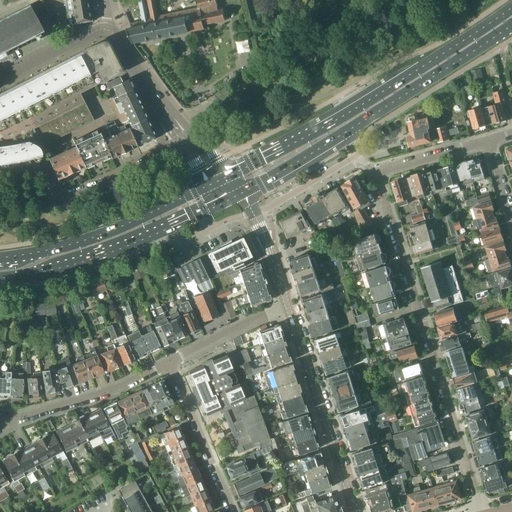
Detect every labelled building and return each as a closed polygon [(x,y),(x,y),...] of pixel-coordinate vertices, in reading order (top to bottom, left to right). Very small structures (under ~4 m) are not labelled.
[(88,0),(70,0),(74,25),(92,22),(88,0)] [(138,0),(143,21),(136,23),(137,27),(132,28),(127,29),(134,43),(181,34),(189,32),(190,35),(193,34),(192,32),(205,29),(204,25),(226,21),(223,7),(218,8),(216,0),(138,0)] [(0,59),(8,56),(5,52),(35,37),(37,41),(42,38),(40,34),(44,32),(53,27),(47,14),(37,19),(30,5),(0,20),(0,59)] [(0,168),(7,167),(19,166),(30,163),(41,160),(40,157),(40,155),(40,154),(40,153),(41,151),(41,150),(42,149),(43,147),(44,146),(45,145),(47,144),(94,120),(80,93),(123,71),(109,44),(108,44),(107,43),(106,42),(105,42),(103,42),(96,45),(88,48),(79,52),(0,93),(0,168)] [(481,69),(470,72),(474,83),(484,80),(481,69)] [(120,77),(106,83),(111,94),(109,95),(111,99),(134,89),(130,79),(123,82),(120,77)] [(472,85),(459,89),(461,97),(475,92),(472,85)] [(130,123),(131,126),(148,118),(134,89),(111,99),(122,123),(123,122),(125,125),(130,123)] [(482,108),(487,125),(496,123),(497,124),(499,123),(500,122),(507,120),(503,104),(507,102),(504,90),(493,93),(496,104),(482,108)] [(485,126),(487,125),(482,108),(482,107),(469,111),(474,129),(481,127),(482,128),(484,127),(485,126)] [(458,127),(447,130),(447,127),(435,130),(436,135),(431,137),(429,129),(430,128),(428,118),(427,119),(427,115),(417,118),(417,116),(415,115),(409,117),(408,118),(409,123),(412,136),(408,137),(410,147),(437,140),(438,142),(450,139),(449,136),(459,133),(458,127)] [(132,127),(129,128),(138,146),(157,138),(148,118),(131,126),(132,127)] [(138,146),(129,128),(127,129),(125,125),(118,129),(116,123),(108,127),(112,136),(104,140),(111,156),(112,158),(138,146)] [(77,149),(81,159),(84,166),(85,168),(111,156),(104,140),(103,138),(82,147),(77,149)] [(77,147),(50,159),(59,177),(84,166),(81,159),(77,149),(77,147)] [(473,159),(467,161),(473,182),(485,179),(479,160),(475,161),(473,159)] [(473,182),(467,161),(461,162),(459,165),(456,166),(461,185),(473,182)] [(453,194),(452,190),(452,189),(459,187),(453,166),(451,167),(450,165),(447,166),(446,168),(440,170),(448,195),(453,194)] [(443,196),(448,195),(440,170),(435,171),(433,170),(430,171),(429,173),(428,173),(434,194),(442,192),(443,196)] [(412,176),(412,177),(419,199),(432,195),(425,172),(412,176)] [(419,199),(412,177),(405,180),(405,179),(392,182),(400,206),(412,202),(412,201),(419,199)] [(354,212),(361,230),(363,236),(376,232),(362,208),(370,204),(356,178),(354,179),(351,178),(349,180),(348,183),(342,186),(355,207),(359,205),(361,208),(354,212)] [(325,191),(319,194),(332,216),(340,211),(342,214),(350,209),(338,189),(330,193),(329,191),(326,192),(325,191)] [(477,197),(479,203),(491,199),(489,193),(477,197)] [(332,216),(319,194),(314,198),(316,202),(306,208),(318,229),(326,224),(324,220),(332,216)] [(479,203),(477,197),(465,200),(467,207),(479,203)] [(474,207),(477,219),(495,214),(493,208),(494,207),(493,204),(492,203),(492,202),(474,207)] [(280,221),(288,239),(313,227),(303,210),(280,221)] [(426,218),(424,212),(423,212),(411,216),(414,223),(425,220),(425,218),(426,218)] [(497,219),(495,214),(477,219),(473,220),(474,225),(479,223),(481,231),(499,225),(498,224),(499,222),(498,219),(497,219)] [(412,246),(415,255),(434,250),(431,240),(435,239),(432,230),(428,231),(425,222),(410,227),(412,236),(409,237),(412,246)] [(482,233),(485,245),(503,240),(503,238),(503,237),(503,234),(501,233),(499,228),(482,233)] [(352,241),(357,255),(381,248),(379,243),(380,243),(381,240),(380,237),(378,234),(377,235),(377,234),(352,241)] [(458,239),(457,235),(446,238),(448,245),(455,243),(459,242),(458,239)] [(242,238),(208,254),(216,272),(230,265),(233,271),(238,269),(244,266),(253,263),(250,256),(242,238)] [(490,260),(508,254),(506,248),(507,247),(506,244),(504,243),(504,242),(486,248),(490,259),(490,260)] [(336,260),(333,251),(331,245),(323,248),(325,254),(327,253),(330,262),(336,260)] [(381,248),(357,255),(361,270),(385,263),(385,262),(386,261),(387,258),(386,255),(383,253),(383,254),(381,248)] [(310,254),(290,261),(294,273),(317,265),(315,258),(312,259),(310,254)] [(509,259),(508,254),(490,260),(490,259),(485,261),(488,273),(493,271),(511,265),(511,264),(511,263),(511,260),(509,259)] [(208,279),(198,259),(177,269),(183,283),(194,278),(202,294),(194,297),(204,322),(218,316),(209,292),(218,289),(213,277),(208,279)] [(347,259),(337,262),(342,278),(346,276),(341,262),(347,261),(347,259)] [(129,266),(135,281),(146,276),(140,261),(129,266)] [(435,311),(457,304),(464,301),(452,266),(442,269),(441,265),(443,265),(442,262),(441,263),(440,262),(422,268),(435,311)] [(159,265),(164,279),(171,276),(165,263),(159,265)] [(233,271),(227,273),(228,277),(239,272),(240,275),(237,276),(239,284),(243,283),(263,275),(260,268),(261,268),(259,263),(239,270),(238,269),(233,271)] [(294,273),(293,273),(297,285),(298,285),(318,278),(318,277),(317,274),(320,273),(317,265),(294,273)] [(362,273),(367,288),(391,280),(389,275),(390,275),(391,271),(391,269),(388,266),(387,267),(386,266),(362,273)] [(127,268),(117,272),(119,277),(127,273),(129,273),(127,268)] [(503,288),(511,284),(511,268),(490,275),(493,286),(495,287),(502,285),(503,288)] [(318,278),(298,285),(302,297),(321,291),(322,292),(335,288),(330,274),(318,277),(318,278)] [(243,283),(239,284),(241,288),(243,295),(266,287),(267,287),(263,275),(243,283)] [(342,278),(345,287),(347,294),(353,292),(351,285),(348,276),(346,276),(342,278)] [(102,280),(90,285),(94,296),(107,291),(104,284),(102,280)] [(391,280),(367,288),(372,302),(395,295),(394,289),(396,285),(395,283),(392,281),(391,281),(391,280)] [(243,295),(234,298),(237,306),(249,302),(251,307),(271,299),(269,294),(269,295),(267,287),(266,287),(243,295)] [(228,288),(215,294),(218,300),(231,294),(228,288)] [(323,294),(303,301),(307,313),(330,305),(328,298),(325,299),(323,294)] [(56,306),(66,303),(63,296),(54,299),(56,306)] [(396,297),(373,304),(377,316),(400,309),(396,297)] [(457,304),(457,307),(458,306),(458,307),(466,305),(466,307),(476,304),(474,298),(468,300),(464,301),(457,304)] [(70,301),(74,312),(79,310),(75,299),(70,301)] [(127,300),(123,302),(128,316),(132,314),(127,300)] [(230,301),(220,305),(225,320),(236,316),(234,311),(230,301)] [(358,308),(356,301),(350,303),(351,307),(351,306),(353,310),(356,309),(358,308)] [(46,316),(57,314),(54,302),(44,304),(46,316)] [(200,329),(191,306),(190,304),(187,303),(184,304),(182,304),(181,306),(182,307),(179,308),(190,333),(195,331),(196,332),(198,331),(199,329),(200,329)] [(307,313),(310,325),(311,325),(334,317),(330,305),(307,313)] [(437,325),(439,326),(439,327),(458,321),(462,320),(458,307),(458,306),(457,307),(435,313),(437,318),(436,321),(437,325)] [(507,306),(485,313),(488,324),(510,317),(511,323),(511,308),(508,309),(507,306)] [(13,309),(11,321),(17,323),(17,321),(20,310),(13,309)] [(356,309),(353,310),(353,311),(357,323),(357,324),(370,320),(368,313),(358,315),(356,309)] [(350,325),(357,323),(353,311),(346,313),(350,325)] [(35,313),(28,314),(30,330),(37,330),(35,313)] [(165,318),(176,340),(188,335),(178,313),(165,318)] [(334,317),(311,325),(315,337),(339,329),(335,316),(334,317)] [(164,346),(176,340),(165,318),(153,324),(164,346)] [(382,339),(387,337),(408,331),(406,325),(408,323),(407,321),(404,320),(404,318),(378,326),(382,339)] [(357,324),(359,330),(366,328),(366,327),(372,326),(370,320),(357,324)] [(458,321),(439,327),(438,327),(442,340),(465,333),(463,326),(461,327),(458,321)] [(112,325),(107,327),(114,345),(115,344),(124,365),(130,363),(131,363),(133,362),(134,361),(136,360),(125,335),(117,338),(112,325)] [(263,344),(283,337),(279,325),(259,332),(260,336),(257,337),(260,345),(263,344)] [(138,330),(149,354),(160,348),(150,326),(144,329),(143,328),(138,330)] [(361,338),(363,345),(370,343),(369,339),(369,338),(366,328),(359,330),(360,334),(361,338)] [(138,359),(149,354),(138,330),(134,333),(127,337),(138,359)] [(408,331),(387,337),(391,350),(412,344),(411,342),(413,340),(412,337),(410,336),(408,331)] [(476,331),(468,333),(442,341),(445,351),(461,346),(459,341),(468,338),(468,339),(477,336),(476,331)] [(320,352),(347,343),(344,344),(340,332),(316,340),(320,352)] [(240,336),(233,340),(235,346),(243,344),(240,336)] [(261,349),(263,357),(287,349),(283,337),(263,344),(264,348),(261,349)] [(108,352),(101,354),(98,346),(98,345),(96,340),(91,342),(97,356),(100,364),(104,362),(107,371),(113,368),(113,369),(121,366),(113,345),(106,347),(108,352)] [(490,342),(482,344),(484,353),(493,350),(490,342)] [(351,354),(347,343),(320,352),(324,363),(348,355),(351,354)] [(500,344),(492,347),(495,357),(503,354),(500,344)] [(391,354),(392,359),(400,357),(402,362),(418,357),(414,346),(391,354)] [(446,352),(450,365),(467,360),(463,347),(446,352)] [(287,349),(263,357),(266,364),(269,363),(271,368),(291,361),(287,349)] [(88,354),(82,356),(91,377),(103,372),(100,364),(97,356),(92,357),(91,355),(88,354)] [(202,366),(188,372),(194,386),(191,387),(198,402),(200,401),(206,415),(220,409),(222,412),(223,413),(234,439),(232,440),(238,454),(244,451),(242,446),(252,442),(254,447),(260,444),(262,449),(272,445),(270,439),(265,424),(260,413),(259,409),(254,395),(245,399),(238,384),(236,385),(235,383),(236,383),(237,380),(234,374),(231,373),(230,371),(232,370),(226,355),(212,361),(211,359),(201,363),(202,366)] [(350,362),(348,355),(324,363),(328,375),(352,367),(350,362)] [(91,377),(82,356),(77,358),(75,361),(76,364),(72,365),(79,382),(91,377)] [(369,359),(370,363),(371,366),(373,373),(380,371),(376,357),(369,359)] [(58,370),(57,371),(60,389),(68,386),(68,387),(70,386),(72,386),(74,385),(75,384),(77,383),(68,359),(57,363),(58,370)] [(471,372),(471,373),(475,372),(471,366),(469,367),(467,360),(450,365),(453,377),(471,372)] [(247,363),(242,364),(246,375),(251,373),(250,369),(247,363)] [(397,370),(395,371),(398,382),(423,374),(420,363),(403,369),(403,367),(397,369),(397,370)] [(270,380),(273,387),(297,379),(292,364),(268,372),(269,378),(273,377),(274,379),(270,380)] [(497,365),(475,372),(471,373),(454,378),(457,388),(496,376),(501,375),(500,371),(499,371),(497,365)] [(252,368),(250,369),(251,373),(252,375),(265,371),(264,370),(267,369),(267,366),(263,367),(253,370),(252,368)] [(42,372),(46,394),(59,390),(56,369),(55,369),(53,367),(48,367),(48,371),(42,372)] [(333,389),(353,383),(361,380),(359,373),(355,374),(353,370),(329,378),(333,389)] [(11,374),(11,372),(5,372),(5,373),(0,372),(0,396),(10,397),(11,374)] [(17,372),(11,372),(11,374),(10,397),(21,398),(23,374),(17,373),(17,372)] [(28,376),(29,394),(34,393),(34,396),(42,395),(41,377),(35,378),(34,376),(28,376)] [(406,394),(428,387),(424,376),(402,383),(406,394)] [(278,403),(302,395),(297,379),(273,387),(274,393),(278,392),(279,394),(275,395),(278,403)] [(163,381),(154,385),(160,398),(158,399),(162,408),(164,412),(174,407),(172,403),(173,403),(163,381)] [(360,393),(360,392),(359,388),(355,389),(353,383),(333,389),(332,389),(336,401),(360,393)] [(461,402),(463,401),(482,395),(479,383),(458,390),(461,402)] [(164,412),(162,408),(158,399),(160,398),(154,385),(142,391),(150,406),(153,412),(155,416),(164,412)] [(409,405),(431,398),(428,387),(406,394),(409,405)] [(360,393),(336,401),(340,412),(364,404),(364,406),(372,404),(367,390),(360,392),(360,393)] [(141,391),(129,397),(137,412),(136,412),(140,420),(152,414),(141,391)] [(302,395),(278,403),(280,411),(284,410),(284,412),(281,413),(283,419),(307,411),(302,395)] [(482,395),(463,401),(464,405),(463,408),(464,411),(467,413),(486,407),(482,395)] [(137,412),(129,397),(118,402),(125,418),(136,412),(137,412)] [(412,415),(434,408),(431,398),(409,405),(412,415)] [(388,399),(382,401),(386,412),(391,410),(388,399)] [(375,405),(341,416),(344,427),(372,418),(370,412),(375,410),(377,417),(386,414),(386,412),(382,401),(374,404),(375,405)] [(129,431),(123,419),(115,403),(104,409),(119,439),(123,437),(122,435),(129,431)] [(434,408),(412,415),(416,427),(438,420),(434,408)] [(471,427),(492,420),(489,408),(467,415),(467,417),(466,418),(467,421),(469,422),(471,427)] [(391,410),(386,412),(386,414),(388,420),(389,422),(398,419),(394,409),(391,410)] [(95,413),(90,416),(100,435),(102,440),(114,435),(101,410),(100,411),(98,410),(96,411),(95,413)] [(265,411),(260,413),(265,424),(270,422),(265,411)] [(307,414),(282,422),(286,433),(285,433),(286,434),(311,426),(307,414)] [(344,427),(343,427),(347,439),(348,439),(377,430),(385,427),(383,421),(388,420),(386,414),(377,417),(372,418),(344,427)] [(79,419),(78,420),(89,441),(100,435),(90,416),(87,417),(86,416),(84,416),(83,416),(80,417),(79,419)] [(172,417),(167,420),(170,426),(175,424),(172,417)] [(71,425),(68,427),(78,447),(89,441),(78,420),(77,420),(75,420),(72,421),(72,423),(70,424),(71,425)] [(398,420),(392,422),(394,430),(400,428),(398,420)] [(496,432),(492,420),(471,427),(472,432),(471,434),(472,437),(474,437),(474,439),(496,432)] [(158,424),(162,432),(166,429),(165,427),(169,426),(166,421),(158,424)] [(438,422),(394,436),(395,440),(400,455),(407,453),(402,439),(406,437),(414,460),(427,456),(426,452),(446,445),(438,422)] [(156,435),(162,432),(158,424),(153,427),(156,435)] [(311,426),(286,434),(286,436),(288,435),(290,440),(288,440),(289,445),(315,437),(316,437),(312,425),(311,426)] [(58,432),(56,433),(66,452),(78,447),(68,427),(63,429),(61,429),(58,430),(58,432)] [(179,427),(156,436),(154,438),(155,442),(158,441),(162,439),(164,446),(169,444),(183,438),(179,427)] [(377,430),(348,439),(351,450),(352,450),(378,442),(377,438),(379,438),(377,430)] [(50,434),(42,438),(54,461),(60,458),(62,461),(61,461),(67,471),(72,468),(65,455),(54,434),(50,436),(50,434)] [(277,436),(270,439),(272,445),(273,448),(280,445),(279,443),(277,436)] [(473,442),(477,454),(499,447),(495,436),(473,442)] [(315,437),(289,445),(289,446),(291,449),(293,449),(295,456),(318,449),(315,437)] [(54,461),(42,438),(34,443),(35,444),(32,446),(36,454),(31,457),(35,465),(40,463),(43,467),(54,461)] [(169,444),(173,454),(188,448),(183,438),(169,444)] [(151,451),(153,450),(150,443),(148,444),(147,441),(141,443),(146,453),(151,451)] [(357,466),(383,457),(393,455),(389,443),(353,454),(357,466)] [(22,449),(14,454),(26,476),(32,473),(33,476),(37,473),(36,470),(37,470),(34,466),(35,465),(31,457),(36,454),(32,446),(23,451),(22,449)] [(499,447),(477,454),(481,466),(503,459),(499,447)] [(84,448),(79,451),(82,457),(87,454),(84,448)] [(170,460),(173,466),(192,458),(188,448),(173,454),(169,456),(169,455),(163,458),(165,462),(170,460)] [(285,461),(281,448),(275,450),(279,462),(285,461)] [(79,451),(74,453),(77,459),(82,457),(79,451)] [(151,451),(146,453),(149,461),(155,458),(151,451)] [(163,458),(169,455),(167,451),(157,456),(158,460),(163,458)] [(244,459),(226,467),(228,471),(227,471),(231,479),(241,475),(242,478),(250,475),(251,475),(250,473),(258,469),(254,458),(257,457),(255,452),(249,454),(250,457),(244,459)] [(298,472),(300,471),(324,463),(320,452),(295,461),(294,460),(284,463),(288,476),(298,472)] [(422,460),(424,466),(433,464),(435,469),(451,464),(448,452),(422,460)] [(26,476),(14,454),(6,458),(7,459),(3,461),(14,480),(11,482),(14,487),(20,484),(18,481),(26,476)] [(361,477),(381,471),(379,464),(384,462),(383,457),(357,466),(360,478),(361,477)] [(192,458),(173,466),(176,472),(171,474),(172,479),(177,477),(178,477),(182,475),(196,469),(192,458)] [(100,463),(103,468),(111,464),(108,459),(100,463)] [(145,459),(138,462),(135,464),(140,472),(149,467),(145,459)] [(411,461),(403,463),(406,472),(408,478),(415,475),(411,461)] [(301,476),(304,482),(306,481),(327,475),(328,475),(324,463),(300,471),(298,472),(300,476),(301,476)] [(485,480),(506,474),(503,467),(502,467),(500,463),(482,469),(485,480)] [(242,481),(233,485),(234,485),(235,488),(234,488),(235,489),(235,488),(236,492),(236,493),(237,493),(238,495),(238,496),(247,492),(273,481),(273,480),(278,478),(273,466),(251,475),(250,475),(251,477),(242,481)] [(0,492),(0,494),(4,500),(9,497),(6,491),(5,491),(3,487),(10,484),(0,467),(0,492)] [(441,470),(443,476),(454,473),(452,467),(441,470)] [(201,479),(196,469),(182,475),(178,477),(177,477),(179,481),(178,481),(181,487),(201,479)] [(386,469),(381,471),(361,477),(364,489),(365,488),(370,487),(388,481),(390,479),(386,469)] [(371,505),(406,494),(402,479),(407,478),(406,473),(405,472),(398,475),(395,475),(391,478),(393,482),(371,489),(370,487),(365,488),(367,495),(365,495),(369,506),(371,505)] [(44,477),(45,478),(50,488),(56,485),(50,474),(44,477)] [(506,474),(485,480),(489,492),(511,485),(511,484),(511,481),(508,481),(506,474)] [(306,481),(304,482),(306,490),(290,496),(291,501),(304,497),(305,495),(331,487),(327,475),(306,481)] [(44,491),(50,488),(45,478),(44,477),(39,480),(39,481),(38,481),(44,491)] [(445,485),(450,501),(455,500),(456,501),(461,499),(460,498),(462,498),(457,481),(455,482),(454,478),(449,480),(450,483),(445,485)] [(185,498),(205,490),(201,479),(181,487),(185,497),(185,498)] [(118,491),(123,499),(140,489),(135,481),(118,491)] [(20,484),(14,487),(17,493),(21,500),(26,497),(23,490),(20,484)] [(433,488),(438,505),(439,505),(439,506),(445,504),(445,503),(450,501),(445,485),(433,488)] [(409,494),(409,495),(414,511),(416,511),(415,511),(418,511),(422,511),(421,510),(426,508),(421,492),(420,487),(414,488),(416,492),(409,494)] [(421,492),(426,508),(432,507),(432,508),(437,507),(437,505),(438,505),(433,488),(421,492)] [(140,489),(123,499),(127,507),(144,497),(140,489)] [(185,497),(181,499),(183,504),(192,500),(195,506),(209,500),(205,490),(185,498),(185,497)] [(239,498),(244,509),(263,501),(260,493),(256,494),(255,491),(239,498)] [(406,494),(371,505),(372,511),(385,511),(395,509),(395,511),(402,511),(411,509),(406,494)] [(127,507),(130,511),(136,511),(149,505),(144,497),(127,507)] [(300,504),(303,511),(325,511),(338,508),(334,497),(316,503),(315,500),(300,504)] [(210,511),(214,510),(209,500),(195,506),(197,511),(210,511)] [(245,511),(267,511),(271,511),(267,501),(245,511)]
